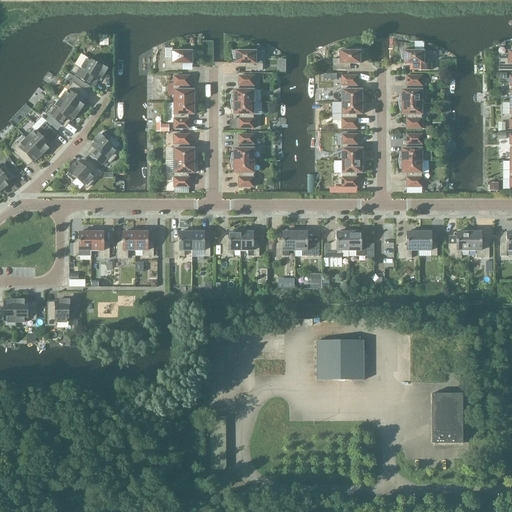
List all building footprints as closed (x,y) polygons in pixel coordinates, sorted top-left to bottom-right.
[(108,48),(108,37),(99,37),(98,48),(108,48)] [(171,59),(164,59),(164,70),(177,70),(177,64),(191,64),(191,59),(193,59),(194,52),(187,50),(187,51),(171,51),(171,59)] [(232,52),(233,59),(235,59),(235,64),(249,64),(249,70),(262,70),(262,64),(255,64),(255,51),(240,51),(239,50),(232,52)] [(339,59),(332,59),(332,70),(345,70),(345,64),(359,64),(359,59),(361,59),(362,51),(355,50),(354,51),(339,51),(339,59)] [(407,50),(400,51),(401,59),(403,59),(403,64),(409,64),(409,70),(417,70),(430,70),(430,59),(423,59),(423,51),(408,51),(407,50)] [(511,51),(507,51),(507,59),(498,59),(498,70),(511,70),(511,51)] [(94,78),(98,81),(107,66),(99,61),(97,64),(87,59),(81,70),(75,66),(71,72),(91,84),(94,78)] [(193,95),(193,90),(186,90),(186,86),(188,86),(188,76),(173,76),(173,102),(197,103),(195,95),(193,95)] [(230,103),(253,102),(253,76),(238,76),(238,86),(241,86),(241,90),(233,90),(233,95),(231,95),(230,103)] [(341,102),(364,102),(363,95),(361,95),(361,90),(354,90),(354,86),(356,86),(356,76),(341,76),(341,102)] [(398,102),(421,102),(421,76),(406,76),(406,86),(409,86),(409,90),(401,90),(401,95),(399,95),(398,102)] [(60,100),(77,112),(84,102),(80,100),(85,93),(72,84),(60,100)] [(70,121),(77,112),(60,100),(49,116),(62,125),(66,119),(70,121)] [(195,110),(197,103),(173,102),(173,129),(188,129),(188,119),(186,119),(186,115),(193,115),(193,110),(195,110)] [(230,103),(231,110),(233,110),(233,115),(241,115),(241,119),(238,119),(238,129),(253,129),(253,102),(230,103)] [(341,102),(341,129),(356,129),(356,119),(354,119),(354,115),(361,115),(361,110),(363,110),(364,102),(341,102)] [(421,129),(421,102),(398,102),(399,110),(401,110),(401,115),(409,115),(409,119),(406,119),(406,129),(421,129)] [(54,134),(45,125),(44,124),(36,132),(35,131),(26,139),(41,154),(50,146),(46,142),(54,134)] [(102,133),(90,146),(94,149),(89,155),(101,165),(106,160),(109,162),(118,152),(107,142),(109,139),(102,133)] [(196,161),(195,154),(193,154),(193,149),(186,149),(186,145),(188,145),(188,135),(173,135),(173,161),(196,161)] [(230,161),(253,161),(253,135),(238,135),(238,145),(241,145),(241,149),(233,149),(233,154),(231,154),(230,161)] [(341,161),(365,161),(363,154),(361,154),(361,149),(354,149),(354,145),(356,144),(356,135),(341,135),(341,161)] [(398,161),(421,161),(421,135),(406,135),(406,144),(409,144),(409,149),(401,149),(401,154),(399,154),(398,161)] [(41,154),(26,139),(24,137),(17,145),(15,144),(11,149),(25,163),(30,159),(33,162),(41,154)] [(77,162),(65,175),(73,182),(76,178),(86,187),(99,173),(84,160),(80,165),(77,162)] [(195,168),(196,161),(173,161),(173,187),(188,187),(188,178),(186,178),(186,174),(193,174),(193,168),(195,168)] [(253,161),(230,161),(231,168),(233,168),(233,174),(241,174),(241,178),(238,178),(238,187),(253,187),(253,161)] [(363,168),(365,161),(341,161),(341,187),(356,187),(356,178),(354,178),(354,174),(361,174),(361,168),(363,168)] [(406,187),(421,187),(421,161),(398,161),(399,168),(401,168),(401,173),(409,173),(409,178),(406,178),(406,187)] [(509,161),(502,161),(502,180),(509,180),(509,187),(511,187),(511,161),(509,161)] [(0,189),(9,183),(6,179),(11,175),(3,164),(0,166),(0,189)] [(90,251),(90,229),(82,231),(82,232),(78,232),(78,244),(72,244),(72,256),(90,256),(90,251)] [(99,232),(99,231),(90,229),(90,251),(98,251),(98,258),(109,258),(109,244),(103,244),(103,232),(99,232)] [(127,251),(134,251),(135,229),(126,231),(126,232),(122,232),(122,244),(116,244),(116,258),(127,258),(127,251)] [(135,229),(134,251),(142,251),(142,257),(153,257),(153,244),(147,244),(147,232),(143,232),(143,231),(135,229)] [(184,251),(191,251),(191,229),(182,230),(182,232),(179,232),(179,244),(173,244),(173,258),(179,258),(179,256),(184,256),(184,251)] [(191,229),(191,251),(203,251),(203,256),(209,256),(209,244),(203,244),(203,232),(200,232),(200,231),(191,229)] [(233,251),(240,251),(240,229),(231,231),(231,232),(228,232),(228,244),(222,244),(222,256),(233,256),(233,251)] [(247,256),(258,256),(258,244),(252,244),(252,232),(249,232),(249,231),(240,229),(240,251),(247,251),(247,256)] [(276,244),(276,256),(282,256),(288,256),(288,251),(294,251),(294,229),(285,231),(285,232),(282,232),(282,244),(276,244)] [(318,244),(312,244),(306,244),(306,232),(303,232),(303,231),(294,229),(294,251),(301,251),(301,256),(318,256),(318,244)] [(341,251),(348,251),(348,229),(339,230),(339,232),(336,232),(336,244),(324,244),(324,258),(341,258),(341,251)] [(355,256),(366,256),(366,244),(360,244),(360,232),(357,232),(357,231),(348,229),(348,251),(355,251),(355,256)] [(411,251),(418,251),(418,229),(409,231),(409,232),(406,232),(406,244),(398,244),(398,258),(411,258),(411,251)] [(418,229),(418,251),(430,251),(430,256),(436,256),(436,244),(430,244),(430,232),(427,232),(427,231),(418,229)] [(461,251),(468,251),(468,229),(459,231),(459,232),(456,232),(456,244),(448,244),(448,258),(461,258),(461,251)] [(468,229),(468,251),(475,251),(475,258),(489,258),(489,244),(481,244),(481,232),(477,232),(477,231),(468,229)] [(506,251),(511,251),(511,230),(509,231),(509,232),(506,232),(506,244),(500,244),(500,256),(506,256),(506,251)] [(324,260),(323,269),(342,269),(342,260),(324,260)] [(92,272),(106,271),(105,263),(92,264),(92,272)] [(15,322),(15,300),(9,300),(9,301),(3,301),(3,306),(0,305),(0,319),(3,320),(3,322),(15,322)] [(15,300),(15,322),(27,322),(27,320),(35,320),(35,306),(27,306),(27,301),(21,301),(21,300),(15,300)] [(72,309),(72,301),(54,301),(54,306),(48,306),(48,325),(55,325),(55,322),(68,322),(68,309),(72,309)] [(363,341),(317,341),(316,341),(316,380),(363,380),(363,341)] [(409,380),(431,380),(432,351),(410,350),(409,380)] [(276,378),(276,366),(254,365),(254,377),(276,378)] [(431,394),(431,441),(431,444),(462,443),(462,394),(431,394)] [(210,470),(225,470),(224,417),(209,417),(210,470)]
